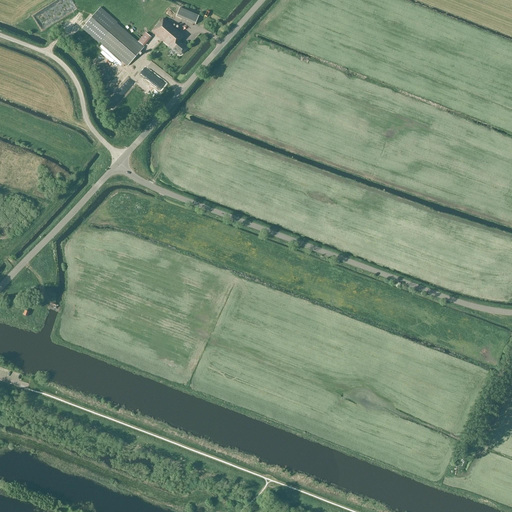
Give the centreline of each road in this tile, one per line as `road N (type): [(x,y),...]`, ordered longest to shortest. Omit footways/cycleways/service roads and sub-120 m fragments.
road 1 (tertiary): [(511,313),(458,302),(160,190),(120,161)]
road 2 (tertiary): [(120,161),(262,0)]
road 3 (unclassified): [(120,161),(88,124),(69,71),(0,35)]
road 4 (tertiary): [(0,289),(120,161)]
road 5 (track): [(457,470),(511,351)]
